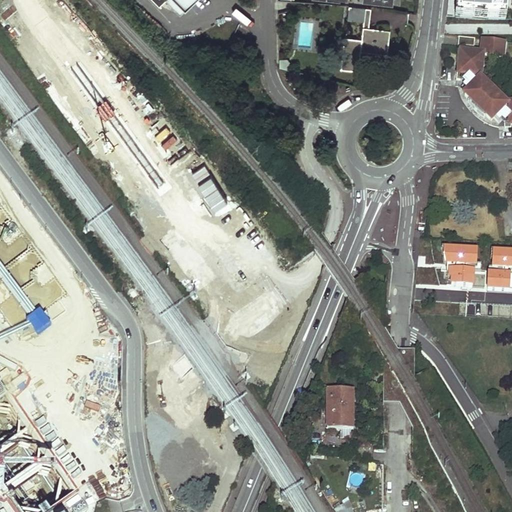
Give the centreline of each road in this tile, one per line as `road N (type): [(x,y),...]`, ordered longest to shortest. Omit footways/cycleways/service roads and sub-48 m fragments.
road 1 (residential): [(157,511),(135,423),(131,325),(0,153)]
road 2 (secondary): [(242,511),(353,244)]
road 3 (residential): [(478,423),(439,360),(401,325),(402,262)]
